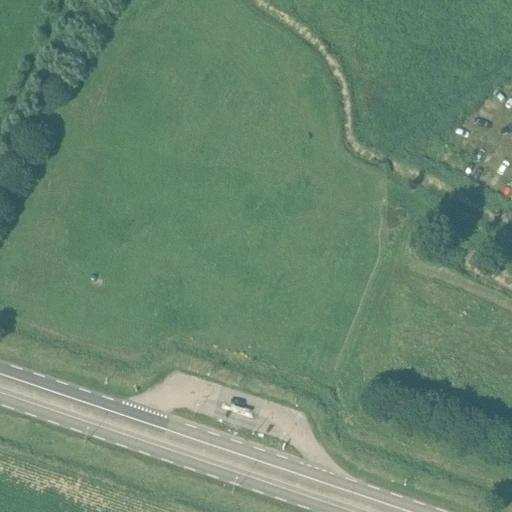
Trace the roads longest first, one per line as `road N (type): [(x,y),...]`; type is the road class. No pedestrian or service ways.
road 1 (primary): [(414,511),(0,371)]
road 2 (primary): [(0,402),(321,511)]
